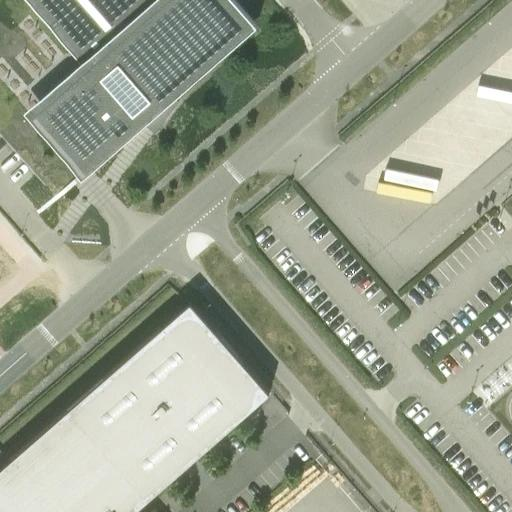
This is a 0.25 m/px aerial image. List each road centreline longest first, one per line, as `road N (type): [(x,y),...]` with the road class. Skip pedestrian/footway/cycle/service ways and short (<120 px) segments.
road 1 (unclassified): [(161,237),(405,511)]
road 2 (unclassified): [(356,66),(161,237)]
road 3 (unclassified): [(161,237),(0,377)]
